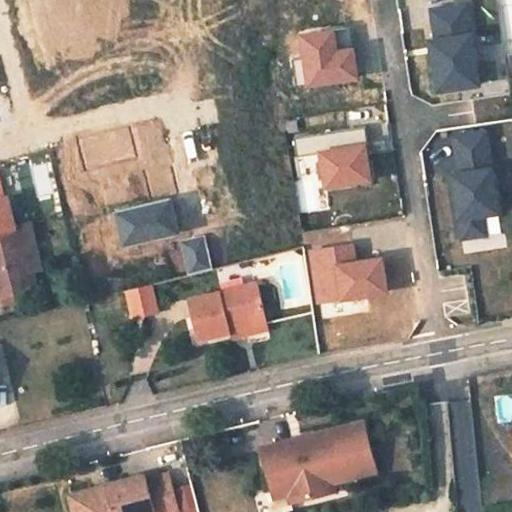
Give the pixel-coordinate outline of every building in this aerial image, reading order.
[(35,288),(27,257),(35,255),(29,228),(16,231),(9,201),(0,203),(0,297),(3,296),(27,290),(35,288)] [(128,291),(134,318),(158,312),(152,285),(128,291)] [(258,286),(190,302),(199,340),(231,333),(268,324),(258,286)] [(5,307),(30,301),(27,290),(3,296),(5,307)] [(231,333),(233,341),(270,332),(268,324),(231,333)] [(295,438),(261,446),(272,487),(286,483),(288,492),(290,499),(333,489),(331,480),(329,472),(347,468),(349,476),(374,470),(362,421),(305,435),(307,442),(296,445),(295,438)] [(307,442),(305,435),(295,438),(296,445),(307,442)] [(349,476),(347,468),(329,472),(331,480),(349,476)] [(93,486),(69,493),(73,511),(78,511),(85,510),(85,511),(145,511),(152,510),(152,511),(170,511),(178,510),(167,471),(145,477),(144,472),(106,482),(107,486),(94,490),(93,486)] [(286,483),(272,487),(274,495),(288,492),(286,483)]
